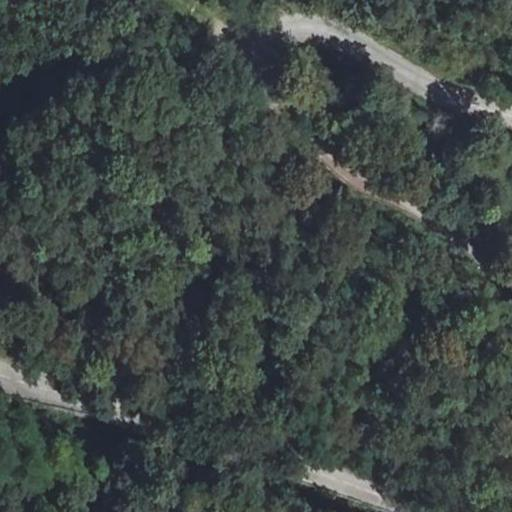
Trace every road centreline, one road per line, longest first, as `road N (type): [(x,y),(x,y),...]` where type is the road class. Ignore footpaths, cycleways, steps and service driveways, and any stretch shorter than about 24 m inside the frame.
road 1 (unclassified): [(511,267),(333,159),(275,114),(252,82),(247,48),(251,33),(297,18),(337,28),(465,97),(511,113)]
road 2 (unclassified): [(0,371),(418,511)]
